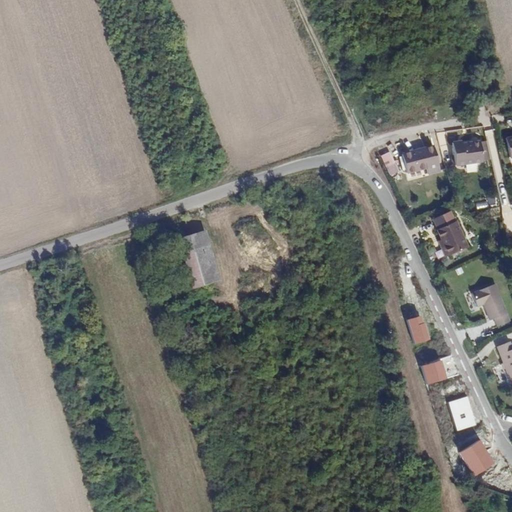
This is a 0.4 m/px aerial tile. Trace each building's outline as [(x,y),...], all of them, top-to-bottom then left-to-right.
[(451,146),(455,169),(485,165),(483,143),(460,146),(460,144),(451,146)] [(402,156),(407,174),(427,170),(428,176),(440,173),(434,148),(402,156)] [(395,151),(381,157),(388,176),(403,170),(395,151)] [(488,206),(499,204),(497,194),(486,196),(488,206)] [(430,222),(446,258),(465,250),(449,214),(430,222)] [(202,235),(177,242),(191,289),(215,282),(202,235)] [(495,323),(497,329),(509,324),(494,287),(470,296),(476,311),(483,308),(490,324),(495,323)] [(498,349),(511,385),(511,346),(511,344),(498,349)]
